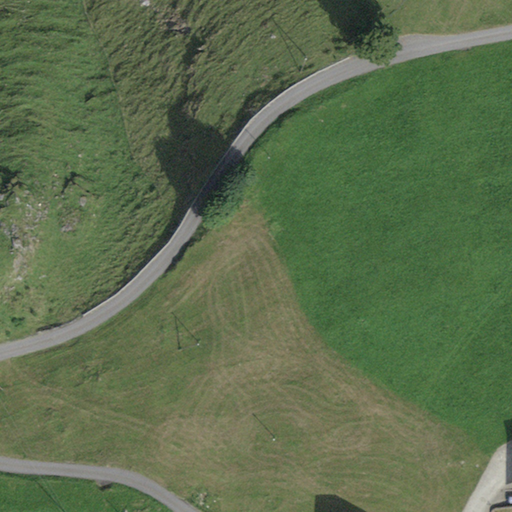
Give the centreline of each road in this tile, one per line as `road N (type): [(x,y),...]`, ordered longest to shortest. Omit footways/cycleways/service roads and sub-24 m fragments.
road 1 (unclassified): [(0,350),(80,327),(131,294),(245,136),(292,94),(386,52),(511,30)]
road 2 (unclassified): [(191,511),(117,474),(0,460)]
